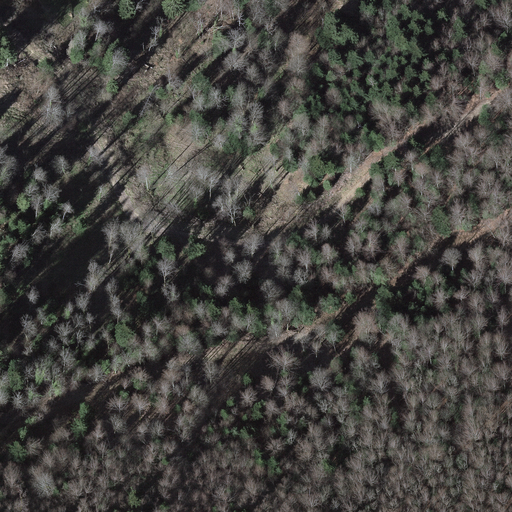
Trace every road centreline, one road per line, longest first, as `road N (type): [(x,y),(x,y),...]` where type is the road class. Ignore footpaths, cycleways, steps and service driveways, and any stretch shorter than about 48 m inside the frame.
road 1 (track): [(0,18),(14,42),(69,82),(129,209),(157,229),(281,241),(408,143),(511,97)]
road 2 (track): [(0,421),(328,326),(511,220)]
